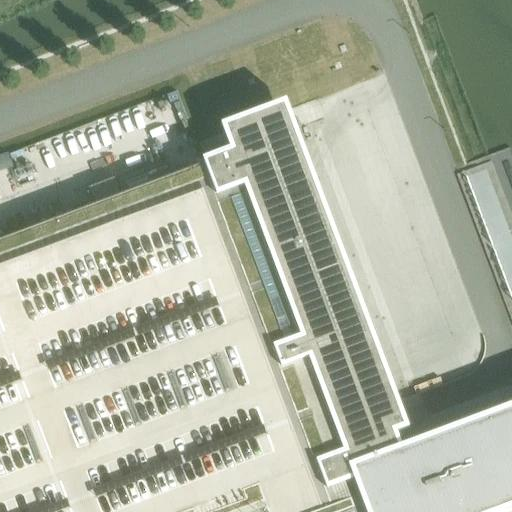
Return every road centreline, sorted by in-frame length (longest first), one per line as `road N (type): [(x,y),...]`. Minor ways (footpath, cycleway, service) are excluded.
road 1 (unclassified): [(0,122),(317,5),(357,2),(387,36),(511,366)]
road 2 (unclassified): [(0,217),(179,150)]
